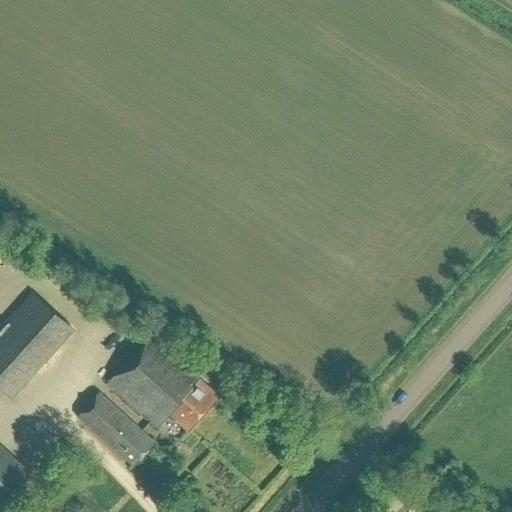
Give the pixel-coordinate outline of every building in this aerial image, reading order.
[(0,384),(14,397),(74,328),(32,292),(0,328),(0,384)] [(190,428),(221,395),(152,333),(108,381),(158,426),(171,411),(190,428)] [(134,464),(156,440),(100,390),(78,414),(134,464)] [(0,492),(17,474),(0,458),(0,492)] [(244,498),(252,488),(232,469),(223,478),(244,498)]
